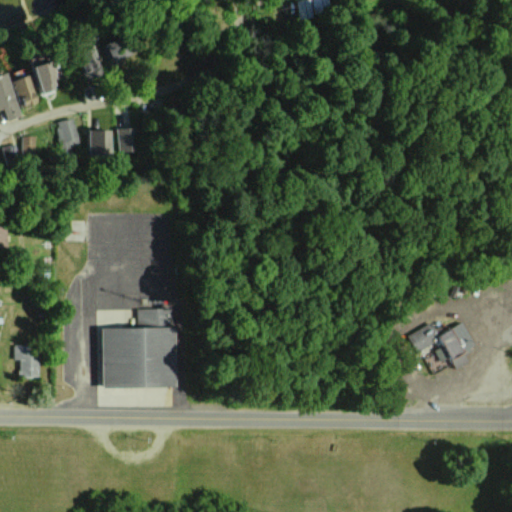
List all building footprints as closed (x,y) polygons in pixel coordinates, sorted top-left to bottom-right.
[(295,0),(296,16),(327,14),(326,0),(295,0)] [(100,45),(108,63),(130,54),(123,36),(100,45)] [(40,93),(58,88),(51,61),(34,65),(40,93)] [(17,97),(20,96),(23,106),(36,102),(26,69),(10,74),(17,97)] [(0,73),(0,108),(2,108),(6,120),(20,115),(5,72),(0,73)] [(77,145),(73,118),(54,121),(59,148),(77,145)] [(128,127),(115,127),(115,151),(129,150),(128,127)] [(109,129),(88,129),(88,154),(110,154),(109,129)] [(35,135),(20,135),(20,153),(34,153),(35,135)] [(2,145),(3,168),(17,167),(15,144),(2,145)] [(175,386),(175,327),(167,327),(167,308),(136,308),(136,327),(101,327),(102,388),(175,386)] [(415,351),(437,340),(429,323),(406,334),(415,351)] [(440,333),(454,367),(469,361),(461,340),(468,337),(462,323),(440,333)] [(12,359),(17,359),(17,376),(37,376),(37,345),(12,345),(12,359)]
